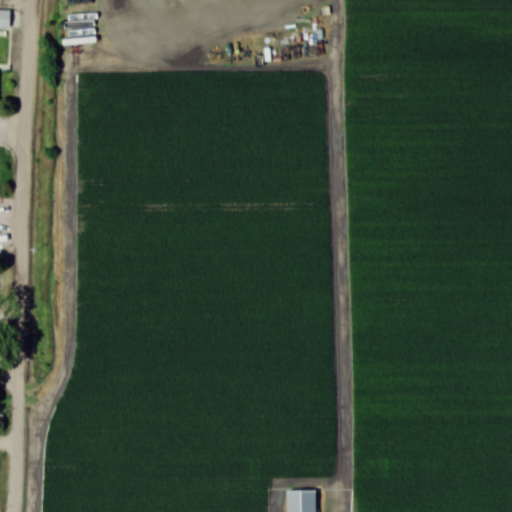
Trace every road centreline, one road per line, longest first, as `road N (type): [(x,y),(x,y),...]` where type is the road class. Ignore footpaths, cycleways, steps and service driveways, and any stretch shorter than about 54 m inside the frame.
road 1 (residential): [(14,511),(24,133)]
road 2 (residential): [(24,133),(29,0)]
